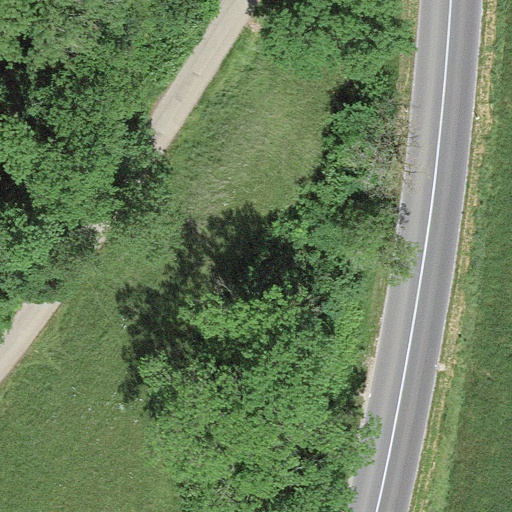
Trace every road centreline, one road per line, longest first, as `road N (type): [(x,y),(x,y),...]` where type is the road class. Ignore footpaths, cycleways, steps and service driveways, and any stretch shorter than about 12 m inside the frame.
road 1 (tertiary): [(447,0),(434,184),(372,511)]
road 2 (unclassified): [(0,344),(85,249),(240,0)]
